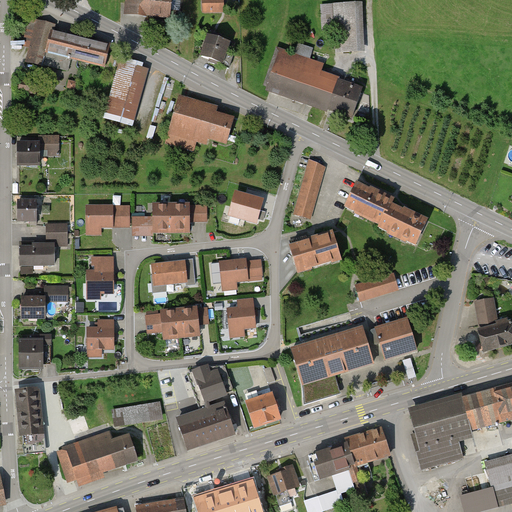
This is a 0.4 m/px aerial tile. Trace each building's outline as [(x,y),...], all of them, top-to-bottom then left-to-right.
[(127,0),(126,17),(171,22),(172,0),(127,0)] [(202,0),(203,10),(225,10),(225,0),(202,0)] [(366,54),(364,6),(322,8),(324,38),(337,38),(338,55),(366,54)] [(103,69),(108,47),(46,34),(48,23),(29,19),(22,49),(27,50),(25,63),(71,73),(73,62),(103,69)] [(225,67),(232,44),(208,37),(201,60),(225,67)] [(280,53),(267,93),(354,121),(363,92),(321,79),(325,67),(280,53)] [(135,130),(150,72),(120,65),(105,122),(135,130)] [(216,108),(181,98),(168,146),(203,156),(206,143),(227,149),(235,121),(214,115),(216,108)] [(41,145),(19,146),(20,169),(41,169),(41,159),(61,159),(61,138),(41,138),(41,145)] [(313,222),(327,169),(309,164),(295,217),(313,222)] [(395,202),(358,186),(345,214),(383,230),(393,208),(395,202)] [(265,202),(237,195),(230,221),(258,228),(265,202)] [(38,224),(37,203),(19,204),(19,224),(38,224)] [(131,231),(131,208),(88,209),(88,239),(103,238),(103,232),(131,231)] [(173,208),(154,208),(155,219),(135,220),(135,239),(173,238),(173,208)] [(208,225),(208,208),(173,208),(173,238),(191,238),(191,225),(208,225)] [(393,208),(383,230),(381,235),(417,251),(429,224),(393,208)] [(21,248),(22,269),(55,268),(54,249),(68,249),(67,227),(48,227),(49,248),(21,248)] [(289,248),(298,278),(343,264),(334,234),(289,248)] [(115,297),(115,260),(96,260),(96,273),(88,273),(88,302),(102,302),(102,297),(115,297)] [(248,262),(221,264),(224,294),(238,292),(237,286),(250,285),(250,279),(264,278),(263,263),(248,265),(248,262)] [(153,267),(155,288),(189,285),(187,264),(153,267)] [(356,288),(361,303),(400,292),(395,276),(356,288)] [(69,288),(46,288),(47,303),(69,303),(69,288)] [(45,300),(23,300),(23,322),(45,322),(45,300)] [(239,310),(228,311),(231,340),(247,339),(246,332),(257,331),(254,301),(239,302),(239,310)] [(478,332),(485,356),(511,348),(511,323),(500,326),(495,301),(476,304),(480,331),(478,332)] [(209,310),(180,313),(183,342),(201,340),(200,326),(210,325),(209,310)] [(180,313),(162,314),(165,343),(183,342),(180,313)] [(375,330),(384,361),(417,351),(408,321),(375,330)] [(99,329),(88,329),(89,359),(103,359),(102,352),(116,352),(115,322),(98,322),(99,329)] [(364,329),(292,351),(304,389),(306,406),(341,396),(337,379),(375,367),(364,329)] [(45,341),(20,341),(20,372),(45,372),(45,341)] [(216,366),(193,374),(204,406),(226,399),(216,366)] [(511,387),(464,401),(473,433),(511,421),(511,387)] [(45,444),(40,391),(18,393),(22,446),(45,444)] [(246,404),(255,432),(282,423),(273,395),(246,404)] [(473,433),(464,401),(410,417),(426,472),(465,460),(461,445),(476,441),(473,433)] [(114,411),(116,428),(164,420),(162,404),(114,411)] [(177,421),(188,454),(237,438),(226,404),(177,421)] [(349,447),(356,470),(392,458),(382,429),(347,440),(349,447)] [(65,449),(75,481),(135,462),(125,430),(65,449)] [(319,481),(356,470),(349,447),(312,458),(319,481)] [(511,455),(486,462),(494,489),(470,495),(474,509),(498,503),(499,508),(511,504),(511,455)] [(269,477),(275,498),(301,489),(294,469),(269,477)] [(261,511),(253,483),(196,500),(199,511),(261,511)] [(186,511),(184,501),(137,509),(137,511),(186,511)]
